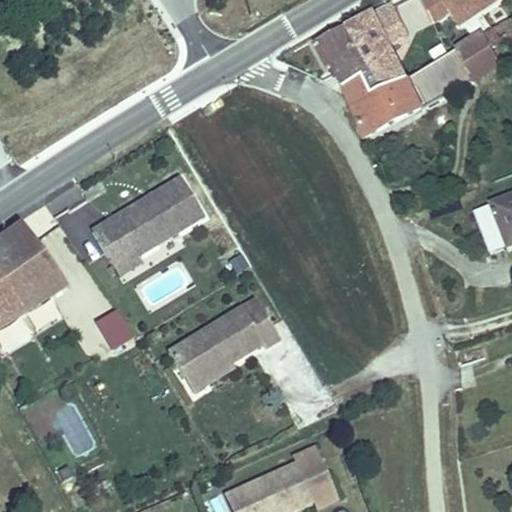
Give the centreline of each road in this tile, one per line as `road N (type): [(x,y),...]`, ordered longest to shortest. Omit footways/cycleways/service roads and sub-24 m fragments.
road 1 (residential): [(246,52),(317,102),(373,181),(418,320),(445,511)]
road 2 (tertiary): [(0,208),(246,52)]
road 3 (unknown): [(393,232),(416,229),(476,268),(511,264)]
